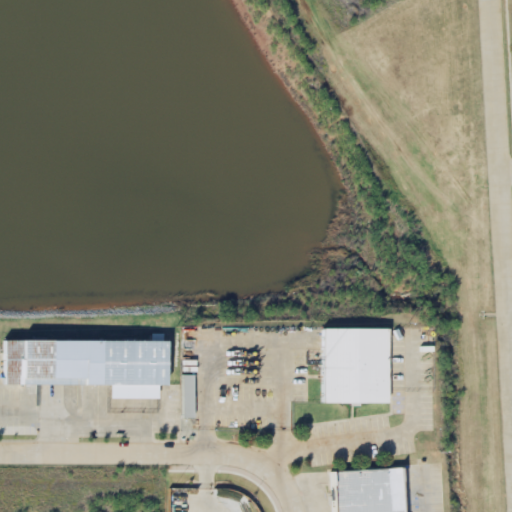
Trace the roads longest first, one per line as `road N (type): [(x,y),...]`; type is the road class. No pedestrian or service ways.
road 1 (residential): [(511,477),(486,0)]
road 2 (residential): [(0,457),(233,456),(264,469),(294,511)]
